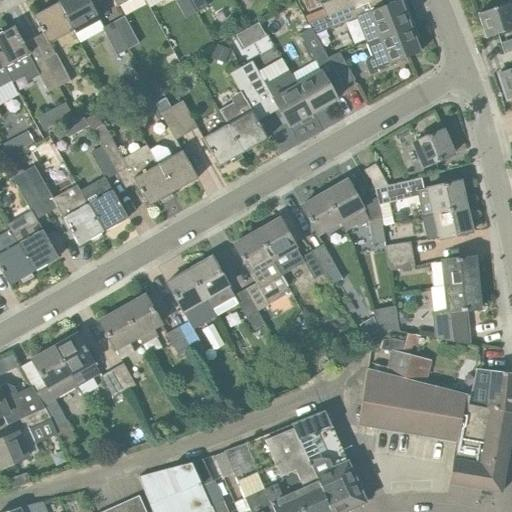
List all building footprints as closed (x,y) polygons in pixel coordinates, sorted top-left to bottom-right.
[(62,0),(58,2),(73,31),(98,17),(88,0),(62,0)] [(189,0),(174,0),(185,19),(196,13),(189,0)] [(203,0),(189,0),(196,13),(208,7),(203,0)] [(333,0),(321,5),(323,10),(326,16),(364,1),(364,0),(333,0)] [(364,1),(326,16),(331,29),(357,19),(367,43),(409,27),(399,0),(369,12),(364,1)] [(49,44),(73,31),(58,2),(33,16),(42,33),(33,38),(58,88),(65,84),(70,82),(55,54),(49,44)] [(486,39),(511,30),(511,9),(510,4),(478,14),(486,39)] [(326,16),(323,10),(305,17),(308,23),(326,16)] [(113,23),(127,51),(139,45),(124,17),(113,23)] [(126,52),(127,51),(113,23),(101,30),(121,66),(131,61),(126,52)] [(257,40),(265,35),(258,23),(250,28),(257,40)] [(28,82),(38,76),(47,94),(58,88),(33,38),(23,43),(14,26),(0,33),(0,58),(5,67),(3,68),(12,84),(25,77),(28,82)] [(419,53),(409,27),(367,43),(366,43),(367,46),(372,60),(365,62),(369,75),(379,72),(377,68),(419,53)] [(325,55),(316,38),(310,29),(299,36),(305,44),(315,61),(325,55)] [(210,59),(225,65),(230,50),(216,45),(210,59)] [(343,86),(354,80),(339,52),(327,59),(343,86)] [(511,52),(500,56),(505,71),(497,74),(506,100),(511,98),(511,52)] [(247,56),(237,62),(241,68),(256,95),(266,89),(288,127),(313,113),(297,85),(291,75),(290,76),(288,72),(267,83),(266,80),(263,82),(251,62),(247,56)] [(0,116),(0,89),(12,84),(3,68),(5,67),(0,58),(0,119),(1,119),(0,116)] [(245,101),(256,95),(241,68),(229,75),(236,86),(240,92),(245,101)] [(337,99),(321,71),(297,85),(313,113),(337,99)] [(65,84),(58,88),(61,94),(68,90),(65,84)] [(175,142),(186,136),(171,107),(165,98),(154,104),(160,114),(159,115),(175,142)] [(171,107),(186,136),(197,129),(180,101),(171,107)] [(267,139),(245,101),(234,108),(232,104),(218,111),(226,125),(242,153),(267,139)] [(126,168),(148,207),(173,193),(157,164),(146,146),(122,159),(102,125),(95,114),(85,120),(101,148),(102,147),(117,173),(126,168)] [(242,153),(226,125),(202,139),(218,167),(242,153)] [(423,167),(453,154),(443,130),(413,143),(423,167)] [(18,152),(12,140),(2,145),(8,157),(18,152)] [(89,155),(103,178),(104,177),(106,180),(117,173),(102,147),(101,148),(89,155)] [(0,164),(8,160),(3,150),(0,151),(0,164)] [(171,157),(157,164),(173,193),(197,179),(181,151),(171,157)] [(375,190),(388,187),(387,185),(375,164),(364,170),(375,190)] [(33,167),(23,173),(46,214),(57,208),(33,167)] [(23,173),(13,179),(36,220),(46,214),(23,173)] [(81,194),(88,204),(104,232),(128,218),(112,190),(106,180),(104,177),(103,178),(79,191),(81,194)] [(421,179),(388,187),(375,190),(377,198),(379,206),(389,204),(417,197),(416,192),(423,190),(421,179)] [(382,226),(382,219),(379,206),(377,198),(361,207),(346,180),(324,193),(340,222),(346,232),(356,226),(360,227),(368,222),(372,245),(384,243),(382,227),(382,226)] [(460,181),(428,189),(430,199),(418,202),(421,216),(434,213),(466,206),(460,181)] [(317,235),(340,222),(324,193),(301,206),(317,235)] [(79,246),(104,232),(88,204),(81,194),(57,208),(79,246)] [(466,206),(434,213),(439,238),(440,240),(472,232),(466,206)] [(395,214),(397,221),(407,219),(406,212),(395,214)] [(279,219),(256,232),(282,277),(304,264),(313,281),(324,274),(312,251),(301,258),(279,219)] [(36,220),(11,234),(17,244),(33,272),(58,258),(36,220)] [(287,287),(282,277),(256,232),(233,245),(249,273),(255,284),(245,290),(258,312),(267,307),(287,287)] [(387,258),(412,254),(410,242),(385,246),(387,258)] [(0,254),(0,270),(9,286),(33,272),(17,244),(0,254)] [(323,246),(312,251),(324,274),(332,287),(343,281),(336,268),(335,267),(323,246)] [(412,254),(387,258),(389,271),(414,267),(412,254)] [(258,312),(245,290),(234,296),(228,285),(212,257),(190,270),(206,298),(204,299),(211,311),(215,318),(238,305),(253,332),(264,325),(257,313),(258,312)] [(429,264),(432,289),(444,287),(477,283),(474,257),(441,261),(441,262),(429,264)] [(215,318),(211,311),(204,299),(206,298),(190,270),(166,283),(193,331),(215,318)] [(444,287),(432,289),(430,289),(433,314),(434,314),(436,334),(437,339),(437,340),(470,344),(466,310),(480,309),(477,283),(444,287)] [(158,338),(152,329),(161,324),(144,296),(122,308),(138,337),(142,346),(145,344),(146,345),(157,338),(158,338)] [(399,332),(395,307),(372,311),(377,329),(378,330),(399,332)] [(129,342),(138,337),(122,308),(99,321),(122,361),(135,353),(129,342)] [(364,336),(376,329),(371,316),(360,322),(364,336)] [(177,329),(190,351),(200,345),(188,323),(177,329)] [(190,351),(177,329),(166,335),(179,357),(190,351)] [(54,347),(78,387),(93,379),(100,374),(93,362),(77,334),(54,347)] [(373,369),(416,382),(423,384),(429,363),(409,357),(415,336),(406,334),(404,342),(390,339),(382,340),(380,349),(391,351),(387,368),(374,365),(373,369)] [(78,387),(54,347),(31,360),(47,387),(36,394),(44,409),(50,420),(54,428),(55,428),(65,422),(66,422),(55,401),(58,399),(75,389),(78,387)] [(11,370),(18,366),(13,355),(5,358),(11,370)] [(123,364),(112,371),(125,392),(135,387),(123,364)] [(511,427),(511,413),(487,408),(468,404),(469,395),(455,392),(423,384),(416,382),(373,369),(367,368),(357,426),(455,443),(453,456),(449,484),(501,493),(511,427)] [(125,392),(112,371),(101,377),(113,398),(125,392)] [(511,373),(491,372),(487,408),(511,413),(511,373)] [(6,385),(0,386),(0,416),(3,415),(7,425),(19,420),(44,409),(36,394),(32,387),(16,393),(14,387),(6,385)] [(205,410),(217,404),(211,394),(200,401),(205,410)] [(29,430),(50,420),(44,409),(19,420),(24,430),(17,432),(0,439),(0,469),(28,457),(23,446),(34,442),(29,430)] [(300,442),(331,511),(345,511),(366,503),(356,481),(324,411),(291,424),(298,441),(300,442)] [(55,428),(67,449),(78,443),(65,422),(55,428)] [(331,511),(300,442),(298,441),(291,424),(245,444),(256,469),(274,461),(283,482),(265,490),(274,511),(331,511)] [(235,503),(239,511),(274,511),(265,490),(256,469),(245,444),(213,456),(223,479),(234,474),(244,499),(235,503)] [(191,463),(202,486),(212,482),(202,459),(191,463)] [(152,511),(212,511),(211,507),(202,486),(191,463),(138,477),(151,507),(152,511)] [(13,489),(29,483),(24,471),(8,478),(13,489)] [(146,511),(140,496),(129,501),(133,511),(146,511)] [(119,511),(133,511),(129,501),(117,506),(119,511)] [(46,511),(42,502),(20,508),(21,511),(46,511)] [(227,511),(222,502),(211,507),(212,511),(227,511)]
